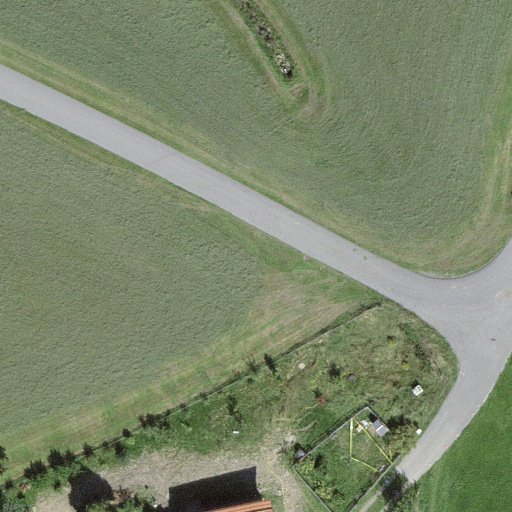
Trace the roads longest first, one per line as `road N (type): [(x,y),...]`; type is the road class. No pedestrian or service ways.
road 1 (track): [(0,78),(508,330)]
road 2 (track): [(511,319),(475,414),(393,511)]
